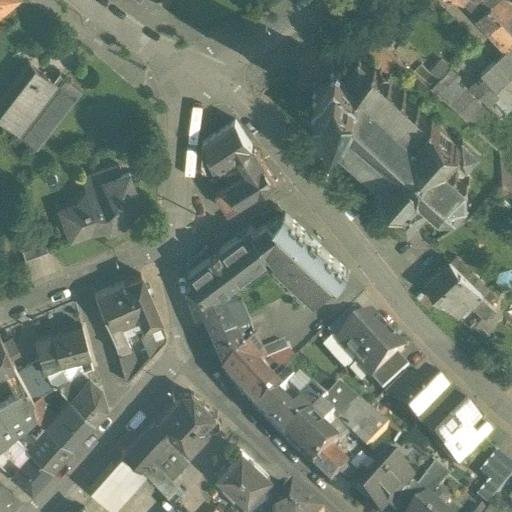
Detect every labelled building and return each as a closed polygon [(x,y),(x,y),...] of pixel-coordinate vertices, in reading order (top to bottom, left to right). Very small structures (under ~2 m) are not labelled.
[(461,0),(477,16),(491,6),(485,0),(461,0)] [(500,0),(497,0),(491,6),(506,24),(511,17),(511,11),(502,2),(500,0)] [(511,30),(506,24),(491,6),(478,17),(508,49),(511,44),(511,30)] [(511,44),(508,49),(482,73),(511,104),(511,103),(511,44)] [(418,106),(415,109),(404,98),(406,95),(404,93),(401,96),(390,85),(393,82),(390,79),(387,82),(386,81),(389,78),(390,78),(390,76),(389,76),(382,70),(381,68),(379,68),(379,70),(376,72),(375,71),(378,68),(375,66),(372,69),(372,68),(371,69),(361,58),(360,55),(358,55),(358,58),(356,60),(347,71),(346,71),(344,74),(339,70),(342,67),(339,64),(337,66),(334,63),(331,67),(334,70),(319,86),(316,83),(313,87),(315,89),(313,92),(317,96),(317,99),(319,101),(311,110),(310,111),(307,112),(307,114),(310,114),(312,116),(313,115),(322,124),(321,124),(322,124),(319,127),(322,130),(324,127),(326,129),(323,132),(322,132),(322,134),(324,134),(330,140),(331,142),(333,142),(333,140),(335,137),(337,138),(334,141),(337,143),(339,140),(351,151),(348,154),(351,156),(354,153),(365,164),(362,167),(365,169),(368,166),(379,177),(377,179),(382,184),(382,183),(403,203),(405,205),(399,211),(416,226),(433,209),(427,204),(431,200),(440,207),(438,211),(442,212),(443,208),(455,207),(457,211),(461,210),(459,206),(467,197),(471,199),(472,195),(468,194),(468,181),(472,179),(470,176),(466,178),(462,174),(466,170),(467,171),(480,156),(463,140),(460,143),(457,141),(437,123),(432,118),(430,121),(418,111),(421,108),(418,106)] [(51,79),(27,61),(0,95),(0,118),(15,131),(14,133),(18,136),(20,134),(36,147),(74,97),(61,87),(66,80),(59,78),(56,72),(51,79)] [(439,81),(451,69),(441,61),(431,73),(439,81)] [(412,71),(421,79),(426,73),(417,65),(412,71)] [(439,81),(432,89),(471,123),(484,108),(456,80),(460,77),(451,69),(439,81)] [(511,104),(482,73),(469,85),(488,105),(487,107),(499,119),(511,104)] [(234,121),(202,143),(220,170),(238,157),(251,148),(234,121)] [(251,148),(238,157),(247,172),(245,174),(256,193),(273,182),(251,148)] [(114,161),(78,173),(83,186),(72,199),(56,205),(67,238),(103,226),(106,229),(121,224),(138,203),(128,174),(119,177),(114,161)] [(245,174),(215,193),(228,211),(256,193),(245,174)] [(269,221),(255,231),(250,226),(249,226),(238,235),(261,264),(273,256),(277,261),(275,262),(290,275),(315,299),(331,282),(336,286),(348,272),(284,212),(273,224),(269,221)] [(46,250),(38,227),(16,235),(24,258),(46,250)] [(238,235),(189,272),(195,279),(186,287),(200,323),(229,310),(219,297),(261,264),(238,235)] [(470,282),(450,260),(426,283),(447,305),(470,282)] [(138,274),(121,282),(137,316),(141,326),(158,319),(138,274)] [(121,282),(92,295),(107,328),(118,323),(128,319),(137,316),(121,282)] [(470,282),(447,305),(458,315),(474,300),(476,302),(478,300),(483,295),(470,282)] [(483,295),(478,300),(485,307),(489,302),(483,295)] [(229,310),(200,323),(213,350),(237,341),(232,330),(245,324),(238,306),(229,310)] [(354,308),(327,332),(338,344),(365,320),(354,308)] [(365,320),(338,344),(354,362),(387,332),(370,314),(365,320)] [(137,316),(128,319),(135,334),(138,332),(143,330),(141,326),(137,316)] [(158,319),(141,326),(143,330),(138,332),(144,347),(148,355),(161,340),(163,338),(163,335),(163,332),(158,319)] [(118,323),(107,328),(114,342),(125,379),(137,366),(118,323)] [(80,325),(50,333),(57,361),(88,354),(80,325)] [(387,332),(354,362),(371,379),(397,355),(403,350),(387,332)] [(50,333),(34,337),(42,354),(37,357),(43,368),(57,361),(50,333)] [(0,339),(0,367),(1,367),(11,363),(0,339)] [(237,341),(213,350),(224,376),(244,358),(237,341)] [(244,358),(224,376),(246,400),(262,385),(252,374),(263,363),(255,346),(244,358)] [(144,347),(137,350),(142,361),(148,355),(144,347)] [(397,355),(371,379),(382,391),(408,367),(397,355)] [(43,368),(37,357),(23,366),(30,378),(38,392),(44,389),(53,383),(47,375),(43,368)] [(275,365),(270,361),(264,366),(268,371),(275,365)] [(11,363),(1,367),(15,390),(24,385),(23,383),(12,365),(11,363)] [(59,369),(47,375),(53,383),(65,379),(59,369)] [(281,371),(268,383),(279,395),(287,387),(293,381),(281,371)] [(65,379),(53,383),(67,398),(68,399),(75,392),(70,385),(80,379),(85,373),(85,372),(65,379)] [(405,375),(386,393),(397,404),(401,400),(400,399),(414,384),(405,375)] [(414,384),(400,399),(401,400),(412,411),(410,413),(410,417),(423,429),(451,400),(437,388),(437,385),(428,375),(422,376),(414,384)] [(313,389),(298,377),(293,381),(287,387),(301,401),(313,389)] [(30,378),(23,383),(24,385),(32,397),(38,392),(30,378)] [(75,392),(68,399),(90,420),(102,405),(97,387),(87,379),(75,392)] [(262,385),(246,400),(259,414),(277,397),(279,395),(268,383),(264,387),(262,385)] [(368,412),(339,388),(326,401),(321,405),(334,418),(348,432),(368,412)] [(32,397),(29,398),(32,413),(37,409),(43,405),(45,403),(43,401),(49,396),(44,389),(38,392),(32,397)] [(277,397),(259,414),(286,441),(310,416),(321,405),(326,401),(313,389),(301,401),(290,411),(277,397)] [(181,393),(156,420),(170,432),(171,434),(184,448),(186,450),(206,429),(207,428),(203,424),(212,414),(189,392),(181,393)] [(0,439),(10,432),(20,424),(27,418),(11,393),(0,398),(0,439)] [(53,415),(45,425),(69,444),(90,420),(68,399),(67,398),(53,415)] [(451,400),(423,429),(435,441),(439,441),(441,439),(453,450),(454,451),(468,437),(476,428),(476,422),(467,413),(464,413),(451,400)] [(53,415),(43,405),(37,409),(41,412),(36,417),(45,425),(53,415)] [(37,409),(32,413),(36,417),(41,412),(37,409)] [(368,412),(348,432),(366,449),(370,445),(388,427),(368,412)] [(217,418),(212,414),(203,424),(207,428),(206,429),(213,429),(218,424),(217,418)] [(310,416),(286,441),(313,468),(331,450),(337,443),(323,429),(310,416)] [(348,432),(334,418),(323,429),(337,443),(348,432)] [(170,432),(156,420),(152,425),(148,422),(123,450),(139,466),(148,456),(170,432)] [(20,424),(10,432),(24,446),(33,436),(20,424)] [(69,444),(45,425),(33,436),(24,446),(29,450),(49,466),(69,444)] [(388,427),(370,445),(380,456),(399,437),(388,427)] [(0,439),(0,463),(9,472),(29,450),(24,446),(10,432),(0,439)] [(170,432),(148,456),(166,475),(184,455),(181,452),(184,448),(171,434),(170,432)] [(468,437),(454,451),(453,450),(448,454),(459,464),(477,445),(468,437)] [(267,476),(238,449),(215,474),(244,501),(260,484),(267,476)] [(29,450),(9,472),(29,489),(49,466),(29,450)] [(123,450),(87,489),(111,510),(121,500),(144,473),(145,472),(139,466),(123,450)] [(331,450),(313,468),(330,484),(347,467),(331,450)] [(511,477),(511,465),(497,453),(479,474),(489,483),(476,498),(487,507),(511,477)] [(166,475),(148,456),(139,466),(145,472),(144,473),(167,497),(174,490),(177,486),(166,475)] [(383,457),(373,469),(371,467),(351,488),(377,511),(380,511),(387,506),(409,481),(383,457)] [(409,481),(387,506),(393,511),(398,511),(417,488),(409,481)] [(234,511),(219,511),(218,511),(216,511),(251,511),(270,495),(260,484),(244,501),(234,511)] [(316,511),(293,490),(272,511),(316,511)] [(439,511),(428,502),(420,511),(439,511)]
